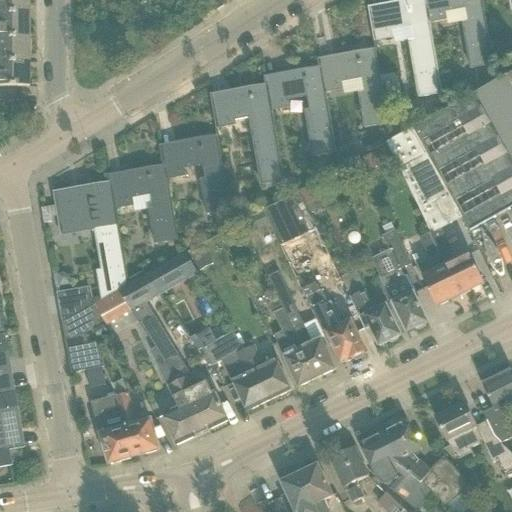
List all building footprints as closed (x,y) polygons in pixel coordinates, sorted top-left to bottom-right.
[(0,0),(0,13),(28,13),(27,0),(0,0)] [(429,23),(424,0),(411,0),(393,3),(394,9),(371,13),(370,7),(368,8),(369,14),(374,41),(393,37),(392,30),(411,26),(413,41),(408,42),(418,98),(441,94),(429,23)] [(481,0),(424,0),(429,23),(447,20),(446,12),(465,9),(468,24),(462,25),(470,70),(493,66),(481,0)] [(0,13),(0,37),(28,38),(28,13),(0,13)] [(28,38),(0,37),(0,62),(28,62),(28,38)] [(364,128),(387,124),(374,50),(343,55),(344,62),(321,66),(320,59),(319,59),(325,93),(343,89),(342,82),(361,78),(363,92),(358,93),(364,128)] [(325,93),(319,59),(318,60),(320,68),(289,73),(290,79),(267,83),(266,77),(265,77),(271,110),(272,110),(288,107),(287,100),(306,97),(309,111),(305,111),(313,157),(335,153),(325,93)] [(0,87),(28,87),(28,62),(0,62),(0,87)] [(492,81),(490,68),(476,70),(478,83),(492,81)] [(511,72),(412,128),(462,217),(470,231),(511,208),(511,72)] [(271,110),(265,77),(266,85),(236,91),(237,97),(213,101),(212,95),(211,95),(217,128),(235,125),(234,118),(253,115),(256,129),(251,130),(261,185),(284,181),(272,110),(271,110)] [(412,128),(412,127),(386,142),(430,234),(461,296),(484,285),(470,254),(456,261),(441,229),(462,217),(412,128)] [(206,215),(229,211),(217,136),(185,142),(186,148),(163,152),(162,146),(161,146),(167,180),(185,177),(183,169),(203,165),(205,180),(200,181),(206,215)] [(353,145),(338,153),(344,163),(359,155),(353,145)] [(167,180),(161,146),(160,146),(164,166),(134,171),(135,178),(111,182),(110,175),(109,176),(115,209),(116,209),(134,206),(132,198),(152,195),(155,210),(150,211),(155,244),(177,241),(167,180)] [(373,153),(363,158),(366,165),(376,160),(373,153)] [(292,172),(283,174),(285,184),(294,183),(292,172)] [(69,191),(55,193),(61,227),(78,224),(80,232),(95,229),(103,272),(99,272),(104,298),(104,300),(119,291),(128,286),(125,269),(116,209),(115,209),(109,176),(110,184),(80,189),(81,195),(70,197),(69,191)] [(316,184),(299,192),(306,206),(321,199),(322,198),(316,184)] [(299,194),(264,211),(269,223),(281,247),(316,230),(299,193),(299,194)] [(269,223),(264,211),(242,221),(248,233),(269,223)] [(389,251),(372,259),(407,333),(416,329),(419,330),(424,327),(426,324),(428,323),(406,277),(405,277),(401,270),(411,265),(395,231),(382,237),(389,251)] [(461,296),(430,234),(420,239),(435,271),(422,277),(437,308),(461,296)] [(214,264),(203,244),(188,251),(199,272),(214,264)] [(186,253),(144,276),(158,294),(198,273),(186,253)] [(347,275),(339,279),(341,283),(343,282),(366,330),(370,328),(379,347),(387,343),(392,344),(398,341),(399,337),(401,336),(386,305),(374,311),(364,291),(355,271),(347,275)] [(279,273),(268,278),(283,309),(317,379),(335,370),(320,338),(312,342),(279,273)] [(144,276),(128,286),(119,291),(131,309),(156,348),(178,382),(202,434),(228,422),(211,386),(207,382),(193,389),(187,377),(192,375),(146,300),(158,294),(144,276)] [(318,282),(302,290),(312,311),(314,311),(318,320),(326,337),(330,345),(332,343),(341,362),(346,360),(349,358),(350,360),(353,359),(356,360),(362,357),(363,354),(366,353),(351,322),(342,326),(331,302),(327,304),(322,292),(318,282)] [(91,289),(57,295),(62,324),(91,307),(95,305),(104,300),(104,298),(93,299),(91,289)] [(119,291),(104,300),(95,305),(104,321),(106,324),(131,309),(119,291)] [(95,305),(91,307),(62,324),(67,349),(88,345),(85,335),(90,329),(104,321),(95,305)] [(283,309),(273,314),(285,340),(278,344),(299,387),(317,379),(283,309)] [(234,334),(217,342),(226,361),(223,362),(247,412),(269,402),(245,352),(242,347),(234,334)] [(0,336),(0,392),(6,392),(2,368),(8,367),(3,336),(0,336)] [(253,341),(242,347),(245,352),(269,402),(291,391),(277,362),(265,367),(253,341)] [(88,345),(67,349),(71,374),(105,367),(97,343),(88,345)] [(178,382),(156,348),(151,351),(169,386),(180,409),(163,417),(177,446),(202,434),(178,382)] [(511,373),(511,371),(482,385),(494,408),(483,414),(487,422),(494,437),(501,443),(505,442),(511,438),(511,405),(511,402),(511,401),(511,373)] [(0,467),(10,466),(7,450),(23,447),(23,446),(16,447),(12,423),(19,422),(13,391),(6,392),(0,392),(0,467)] [(129,394),(117,397),(134,458),(160,451),(151,420),(137,424),(129,394)] [(117,397),(117,398),(116,396),(91,403),(109,465),(134,458),(117,397)] [(498,460),(505,473),(511,469),(511,454),(501,443),(494,437),(487,422),(476,428),(464,404),(436,418),(455,456),(457,455),(459,460),(472,453),(470,449),(482,443),(490,458),(493,464),(498,460)] [(421,451),(406,422),(383,434),(397,462),(422,483),(433,495),(434,494),(446,507),(470,486),(445,458),(431,473),(419,462),(412,455),(421,451)] [(383,434),(360,445),(374,474),(390,466),(404,479),(400,483),(412,494),(425,504),(433,495),(422,483),(397,462),(383,434)] [(368,476),(354,448),(331,459),(352,502),(363,497),(356,483),(368,476)] [(332,494),(318,465),(299,474),(317,511),(328,511),(323,498),(332,494)] [(317,511),(299,474),(281,483),(287,495),(282,497),(288,511),(317,511)] [(388,511),(405,511),(386,494),(378,503),(388,511)]
